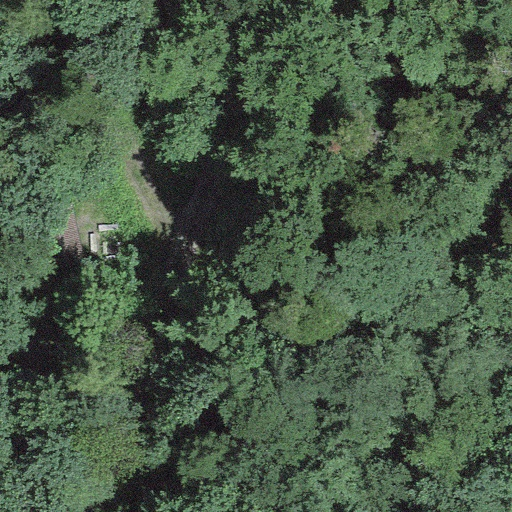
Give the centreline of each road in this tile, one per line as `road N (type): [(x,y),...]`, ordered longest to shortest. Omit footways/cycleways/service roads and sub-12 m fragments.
road 1 (track): [(272,0),(84,511)]
road 2 (track): [(181,249),(96,62),(43,0)]
